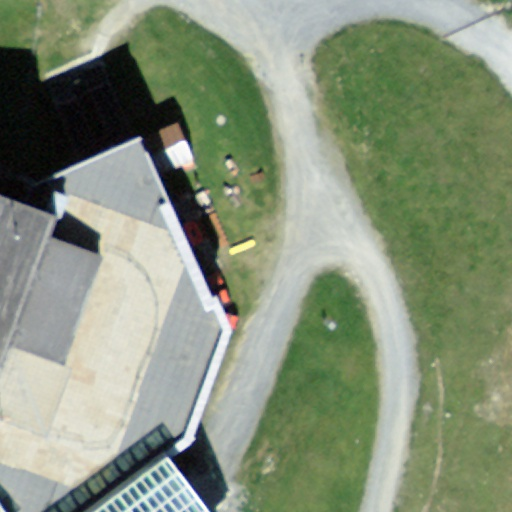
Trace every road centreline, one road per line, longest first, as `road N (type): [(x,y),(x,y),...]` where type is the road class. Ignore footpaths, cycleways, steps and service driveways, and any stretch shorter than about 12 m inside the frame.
road 1 (track): [(387,511),(392,322),(348,225),(289,4)]
road 2 (track): [(114,0),(92,54),(53,78),(38,112),(0,113)]
road 3 (track): [(399,0),(483,23),(511,59)]
